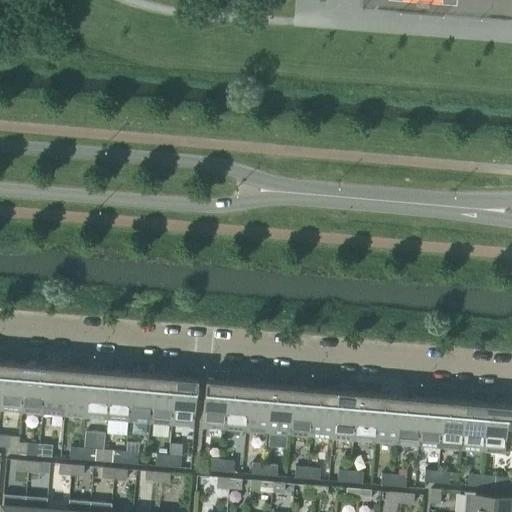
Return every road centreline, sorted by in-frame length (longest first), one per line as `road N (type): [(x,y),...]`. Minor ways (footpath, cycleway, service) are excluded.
road 1 (residential): [(0,327),(511,369)]
road 2 (tertiary): [(314,195),(205,165),(0,148)]
road 3 (tertiary): [(0,191),(207,209),(314,195)]
road 4 (tertiary): [(511,211),(314,195)]
